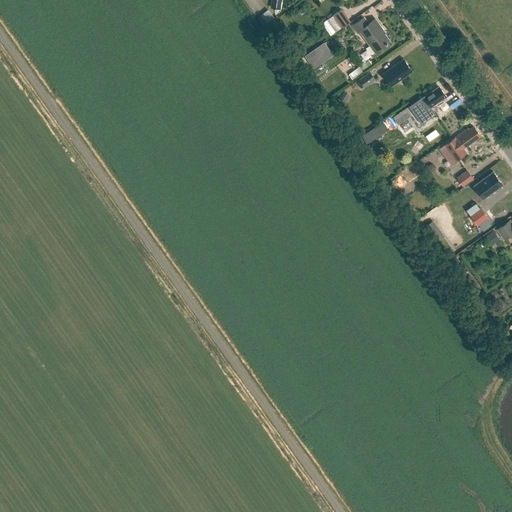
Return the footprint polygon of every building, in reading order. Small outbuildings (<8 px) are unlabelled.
[(271,0),(270,8),(281,10),(282,0),(271,0)] [(350,22),(341,9),(321,24),(330,36),(350,22)] [(262,13),(266,20),(271,18),(267,10),(262,13)] [(358,33),(360,31),(375,53),(390,42),(383,32),(384,31),(375,19),(368,24),(364,17),(352,26),(358,33)] [(310,63),(318,62),(317,54),(309,55),(310,63)] [(383,74),(391,86),(412,71),(403,59),(383,74)] [(321,67),(311,71),(313,77),(324,73),(321,67)] [(359,79),(365,87),(375,80),(369,72),(359,79)] [(415,114),(429,104),(430,107),(437,102),(437,101),(445,95),(440,88),(433,93),(433,92),(424,98),(411,108),(415,114)] [(345,103),(349,95),(344,92),(339,100),(345,103)] [(397,126),(405,121),(399,113),(392,118),(397,126)] [(366,144),(387,130),(382,123),(361,136),(366,144)] [(473,126),(469,129),(468,128),(444,145),(439,149),(450,164),(455,160),(466,152),(463,149),(480,136),(473,126)] [(418,156),(421,151),(415,147),(412,152),(418,156)] [(467,169),(456,177),(462,186),(473,178),(467,169)] [(483,199),(502,185),(493,172),(474,186),(483,199)] [(401,189),(404,182),(397,178),(393,186),(401,189)] [(511,188),(483,209),(490,219),(511,203),(511,188)] [(463,209),(466,214),(477,207),(473,202),(463,209)] [(469,215),(477,226),(488,218),(480,208),(469,215)] [(433,220),(424,227),(436,243),(444,237),(433,220)] [(511,235),(511,223),(510,220),(496,229),(504,240),(511,235)] [(460,234),(465,230),(462,226),(457,229),(460,234)] [(493,231),(485,237),(491,245),(499,240),(493,231)]
